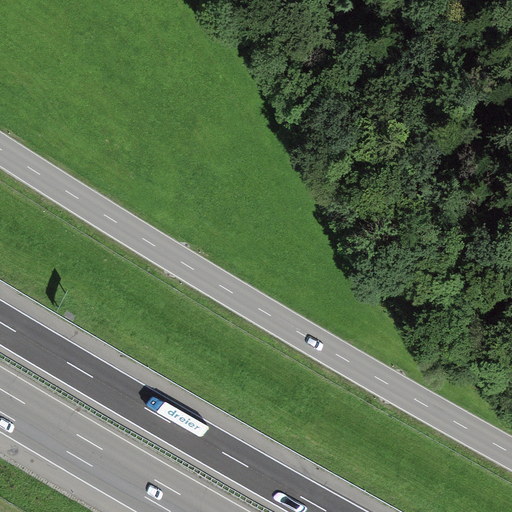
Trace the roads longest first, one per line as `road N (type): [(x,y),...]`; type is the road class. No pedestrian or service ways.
road 1 (primary): [(0,145),(226,289),(511,454)]
road 2 (motorway): [(330,511),(0,320)]
road 3 (motorway): [(0,400),(190,511)]
